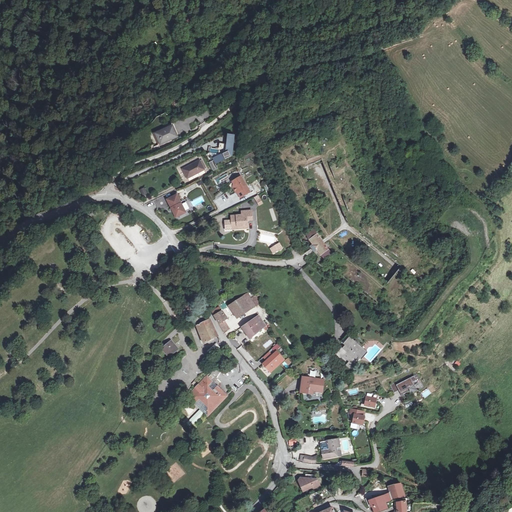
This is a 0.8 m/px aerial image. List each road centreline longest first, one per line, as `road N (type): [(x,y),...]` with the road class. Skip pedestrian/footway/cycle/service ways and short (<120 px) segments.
road 1 (tertiary): [(105,198),(135,204),(177,245),(214,322),(266,393),(284,458)]
road 2 (track): [(229,109),(262,86),(258,81),(174,102),(228,62),(279,0)]
road 3 (residential): [(105,198),(121,169),(176,148),(229,109)]
road 4 (track): [(262,82),(382,49)]
